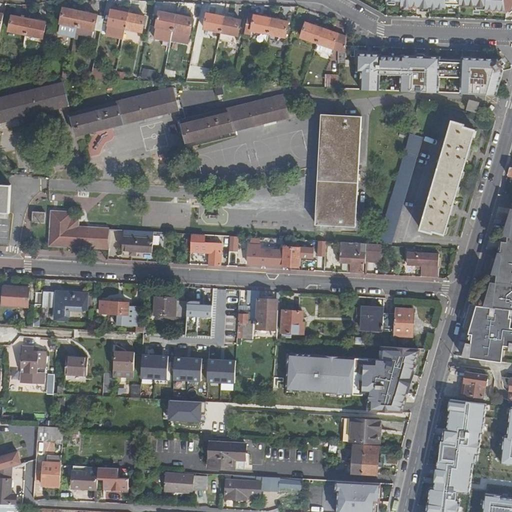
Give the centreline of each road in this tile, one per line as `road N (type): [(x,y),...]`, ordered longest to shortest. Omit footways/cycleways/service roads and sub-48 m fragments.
road 1 (residential): [(0,265),(460,291)]
road 2 (secondary): [(403,511),(460,291)]
road 3 (residential): [(323,0),(389,32),(511,35)]
road 4 (secondary): [(460,291),(511,112)]
